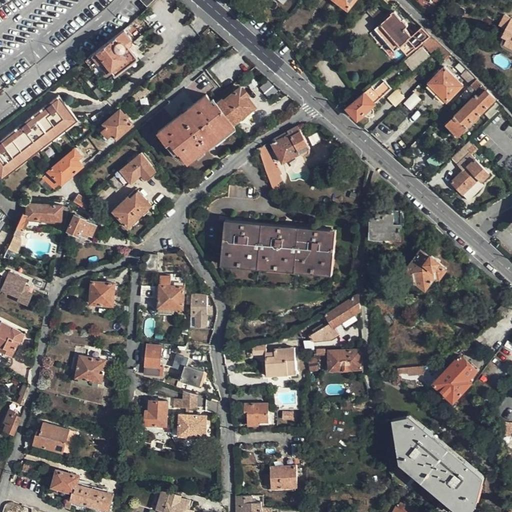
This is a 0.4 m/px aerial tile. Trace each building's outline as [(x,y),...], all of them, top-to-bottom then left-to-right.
[(355,0),(336,0),(348,9),(355,0)] [(431,35),(422,26),(412,35),(406,28),(408,25),(403,19),(398,19),(390,11),(384,16),(384,19),(374,28),(395,51),(399,47),(407,55),(431,35)] [(507,39),(505,43),(511,47),(511,16),(505,13),(499,24),(506,28),(503,36),(507,39)] [(103,47),(86,60),(92,68),(99,63),(106,73),(110,70),(115,76),(139,58),(130,47),(126,41),(130,37),(124,29),(103,47)] [(441,44),(432,36),(428,40),(435,47),(432,50),(442,61),(450,53),(441,44)] [(428,40),(423,44),(430,52),(432,50),(435,47),(428,40)] [(511,47),(505,43),(502,48),(511,53),(511,47)] [(429,56),(421,46),(405,60),(412,70),(429,56)] [(463,85),(444,66),(428,83),(446,101),(463,85)] [(476,79),(467,69),(462,74),(472,83),(476,79)] [(384,80),(382,78),(366,90),(367,91),(369,93),(384,80)] [(484,87),(476,79),(472,83),(459,96),(464,100),(475,89),(479,92),(484,87)] [(391,88),(384,80),(369,93),(367,91),(347,107),(358,118),(391,88)] [(395,89),(404,98),(412,89),(404,81),(395,89)] [(246,111),(248,113),(256,107),(246,96),(249,94),(242,86),(240,88),(239,86),(233,92),(230,89),(224,94),(225,96),(222,98),(221,97),(216,102),(215,102),(213,103),(205,93),(157,132),(166,143),(169,141),(178,152),(179,151),(187,162),(234,125),(233,124),(245,115),(243,114),(246,111)] [(490,93),(486,89),(479,96),(476,94),(446,123),(459,136),(496,99),(490,93)] [(23,126),(21,124),(1,139),(3,141),(0,142),(0,176),(2,179),(77,120),(58,95),(52,99),(54,101),(48,106),(46,104),(27,119),(29,121),(23,126)] [(503,106),(499,102),(489,112),(493,116),(503,106)] [(125,130),(133,124),(120,109),(103,123),(106,126),(101,131),(108,137),(112,133),(116,138),(125,130)] [(297,126),(272,140),(273,142),(272,142),(283,163),(300,153),(304,155),(309,153),(309,147),(297,126)] [(77,145),(80,149),(86,143),(83,139),(77,145)] [(477,146),(475,144),(469,149),(472,152),(477,146)] [(264,145),(259,148),(274,192),(275,192),(282,188),(279,182),(283,180),(280,175),(282,173),(278,167),(276,167),(264,145)] [(61,184),(83,165),(78,158),(81,156),(74,147),(46,171),(47,173),(43,177),(54,189),(59,183),(60,184),(61,184)] [(462,148),(453,157),(458,163),(467,154),(462,148)] [(157,171),(140,152),(119,170),(120,172),(109,180),(118,189),(124,184),(125,186),(129,182),(130,184),(140,176),(144,180),(157,171)] [(462,170),(450,182),(462,194),(478,179),(481,182),(490,174),(469,152),(467,154),(457,164),(462,170)] [(387,183),(373,171),(369,187),(369,188),(380,190),(387,183)] [(128,226),(151,204),(138,191),(130,199),(128,196),(113,211),(128,226)] [(79,194),(74,201),(85,208),(90,201),(79,194)] [(62,218),(63,205),(26,202),(26,214),(22,212),(13,233),(14,233),(20,236),(28,219),(60,220),(60,217),(62,218)] [(0,230),(10,216),(0,209),(0,230)] [(377,217),(370,217),(370,237),(401,238),(401,209),(393,209),(393,214),(377,213),(377,217)] [(86,219),(86,218),(75,213),(67,229),(79,234),(80,232),(87,235),(88,233),(92,234),(97,224),(86,219)] [(222,258),(333,268),(336,232),(225,221),(222,258)] [(416,280),(425,287),(436,274),(439,277),(446,268),(439,263),(441,260),(432,254),(431,256),(422,249),(404,272),(415,281),(416,280)] [(147,253),(147,254),(147,269),(158,269),(158,254),(149,253),(147,253)] [(332,274),(333,268),(222,258),(222,264),(332,274)] [(27,280),(8,271),(0,288),(19,297),(27,280)] [(184,308),(185,285),(172,285),(172,276),(161,275),(159,312),(173,313),(174,308),(184,308)] [(90,304),(114,305),(115,283),(92,281),(90,304)] [(155,286),(142,286),(141,297),(154,297),(155,286)] [(359,293),(358,293),(298,331),(303,337),(309,334),(313,340),(331,337),(339,333),(335,326),(361,309),(359,293)] [(192,302),(191,315),(195,315),(196,326),(208,326),(207,313),(211,313),(211,307),(208,307),(207,294),(191,294),(191,301),(192,302)] [(503,316),(511,308),(511,304),(508,300),(498,310),(503,316)] [(20,343),(25,334),(1,322),(0,322),(0,349),(11,355),(19,342),(20,343)] [(160,375),(162,345),(146,343),(144,374),(160,375)] [(265,351),(267,351),(266,345),(253,345),(253,354),(266,353),(265,351)] [(274,355),(266,355),(266,375),(297,373),(294,347),(274,348),(274,351),(274,355)] [(361,349),(328,350),(329,370),(362,368),(361,349)] [(454,361),(452,363),(434,383),(453,402),(467,387),(471,382),(468,380),(477,370),(460,354),(458,357),(456,354),(452,359),(454,361)] [(102,382),(106,359),(81,355),(80,358),(76,358),(74,369),(78,370),(77,377),(79,378),(79,382),(99,386),(99,381),(102,382)] [(184,369),(187,357),(175,355),(173,367),(184,369)] [(316,358),(308,359),(310,371),(318,369),(316,358)] [(205,370),(186,365),(181,380),(200,386),(205,370)] [(421,365),(397,368),(398,373),(408,372),(408,375),(422,374),(421,365)] [(23,404),(30,387),(24,385),(18,402),(23,404)] [(185,392),(184,399),(183,409),(187,409),(193,409),(197,409),(197,395),(185,392)] [(352,397),(340,398),(341,408),(353,407),(352,397)] [(183,409),(184,399),(175,399),(175,408),(183,409)] [(146,410),(145,424),(167,425),(169,401),(150,400),(149,410),(146,410)] [(248,412),(248,416),(248,425),(259,425),(259,422),(269,422),(268,402),(244,403),(244,412),(248,412)] [(4,430),(14,434),(20,417),(15,415),(16,411),(9,409),(4,422),(7,423),(4,430)] [(293,420),(293,411),(282,411),(282,419),(293,420)] [(482,477),(410,417),(398,419),(405,460),(467,510),(477,498),(482,477)] [(208,420),(193,419),(187,418),(181,418),(180,439),(188,439),(190,442),(198,442),(200,440),(208,440),(208,420)] [(43,421),(41,429),(40,434),(36,433),(34,444),(64,452),(71,428),(43,421)] [(511,422),(503,421),(501,431),(511,432),(511,422)] [(293,457),(306,457),(305,443),(292,444),(293,457)] [(296,464),(270,466),(271,488),(298,487),(296,464)] [(76,493),(78,483),(81,475),(57,468),(53,486),(73,492),(76,493)] [(114,493),(78,483),(76,493),(73,492),(72,499),(110,509),(114,493)] [(388,492),(388,490),(388,489),(386,486),(384,485),(381,486),(379,487),(378,490),(378,492),(379,494),(381,495),(383,495),(385,495),(387,494),(388,492)] [(181,511),(194,511),(195,509),(189,508),(191,499),(182,497),(183,495),(162,489),(156,508),(164,511),(165,507),(181,511)] [(236,495),(236,511),(271,511),(272,507),(264,507),(264,502),(253,502),(253,495),(236,495)] [(393,511),(424,511),(406,502),(405,504),(401,502),(398,507),(397,506),(393,511)]
